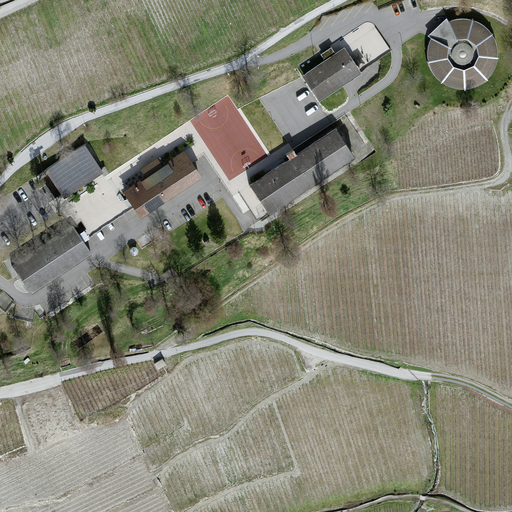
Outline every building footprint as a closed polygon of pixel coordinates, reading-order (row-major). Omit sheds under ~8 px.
[(431,38),(429,47),(428,58),(431,69),(438,78),(447,85),(457,89),(469,89),(480,85),(489,78),(495,69),(498,58),(498,46),(493,36),(485,27),(475,21),(463,19),(454,20),(449,22),(447,18),(428,36),(431,38)] [(372,30),(303,78),(320,102),(388,53),(372,30)] [(335,130),(250,188),(270,218),(355,160),(335,130)] [(82,146),(47,170),(66,197),(101,174),(82,146)] [(181,152),(121,192),(140,219),(199,179),(181,152)] [(15,267),(33,292),(90,254),(72,228),(15,267)]
